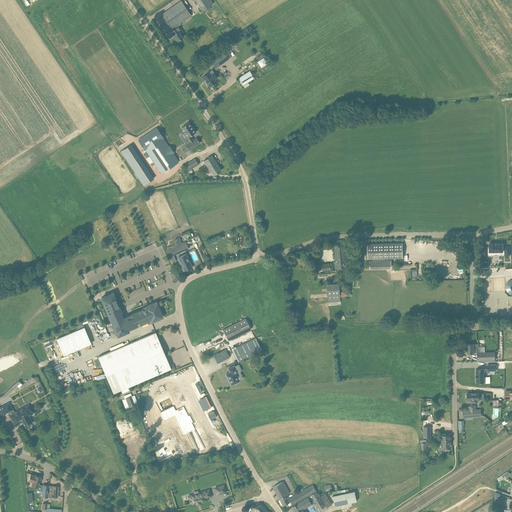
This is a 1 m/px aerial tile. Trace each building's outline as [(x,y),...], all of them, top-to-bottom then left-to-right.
[(194,0),(200,11),(212,4),(210,0),(194,0)] [(181,24),(180,23),(191,16),(181,1),(161,15),(172,30),(174,33),(173,34),(173,35),(175,37),(174,38),(177,43),(182,40),(181,40),(181,39),(183,37),(181,34),(183,32),(179,26),(181,24)] [(228,26),(219,33),(223,39),(232,31),(228,26)] [(229,47),(227,44),(209,58),(215,67),(232,55),(228,49),(230,48),(229,47)] [(263,58),(258,62),(261,68),(267,64),(263,58)] [(210,87),(212,85),(213,88),(219,84),(217,81),(216,82),(214,79),(217,78),(214,73),(213,74),(211,71),(209,72),(203,77),(205,80),(204,80),(207,84),(207,83),(210,87)] [(250,71),(239,78),(243,85),(253,78),(251,75),(252,74),(250,71)] [(189,122),(181,127),(184,132),(184,133),(190,142),(185,145),(189,150),(200,143),(196,137),(193,140),(190,136),(196,132),(193,128),(189,122)] [(157,128),(138,140),(145,150),(161,173),(178,162),(172,152),(169,148),(163,138),(157,128)] [(129,145),(127,141),(118,146),(120,150),(129,145)] [(132,143),(121,150),(142,185),(153,179),(132,143)] [(217,164),(212,155),(204,161),(207,165),(209,163),(212,167),(217,164)] [(198,164),(195,159),(184,165),(188,170),(198,164)] [(221,170),(217,164),(212,167),(209,163),(207,165),(213,175),(221,170)] [(179,237),(173,239),(176,245),(181,242),(179,237)] [(188,249),(185,241),(167,249),(170,257),(188,249)] [(402,243),(367,244),(368,259),(373,259),(373,260),(370,260),(370,268),(391,268),(391,260),(388,260),(388,258),(403,258),(402,243)] [(483,247),(483,255),(488,255),(489,255),(503,255),(505,255),(509,255),(510,255),(509,247),(510,247),(509,247),(505,247),(504,247),(503,247),(503,244),(503,243),(502,243),(498,243),(494,243),(490,243),(489,243),(489,244),(489,247),(488,247),(487,247),(483,247)] [(334,250),(336,269),(349,268),(349,267),(349,262),(348,262),(347,258),(344,259),(343,244),(334,245),(334,250)] [(184,271),(192,267),(186,253),(177,257),(184,271)] [(326,264),(311,266),(312,272),(330,270),(329,263),(326,264)] [(101,297),(112,322),(118,336),(129,331),(128,329),(150,320),(151,322),(163,317),(156,302),(144,307),(145,308),(133,314),(122,318),(121,315),(122,315),(121,315),(120,313),(121,313),(120,313),(120,312),(121,311),(120,308),(114,296),(113,292),(108,294),(108,293),(107,293),(106,292),(105,292),(106,294),(105,294),(106,295),(101,297)] [(251,329),(245,318),(223,329),(228,340),(251,329)] [(91,343),(84,326),(56,338),(63,355),(91,343)] [(251,331),(245,334),(248,339),(254,336),(251,331)] [(171,368),(155,332),(98,357),(113,393),(171,368)] [(260,348),(255,338),(233,349),(238,359),(260,348)] [(478,344),(467,344),(467,353),(472,353),(474,353),(477,353),(480,352),(480,348),(478,348),(478,344)] [(230,357),(226,349),(213,355),(217,363),(230,357)] [(484,369),(476,369),(476,374),(476,377),(476,378),(476,382),(484,382),(484,373),(488,373),(488,371),(496,371),(496,364),(487,365),(487,368),(487,369),(485,369),(484,369)] [(189,366),(183,369),(185,374),(192,371),(189,366)] [(226,374),(231,385),(235,383),(236,384),(239,382),(239,381),(240,381),(239,379),(243,377),(240,371),(237,372),(234,366),(229,368),(228,369),(228,368),(228,369),(230,372),(226,374)] [(33,378),(31,376),(20,387),(22,389),(33,378)] [(168,391),(174,388),(185,412),(198,406),(188,384),(180,388),(175,378),(164,383),(168,391)] [(2,395),(0,396),(0,399),(4,397),(21,382),(18,380),(2,395)] [(151,389),(138,395),(141,401),(154,395),(151,389)] [(154,395),(159,406),(165,403),(160,392),(154,395)] [(479,393),(467,393),(467,400),(470,400),(470,401),(469,401),(470,403),(477,402),(477,399),(480,399),(484,399),(484,393),(479,393)] [(131,396),(125,398),(128,405),(135,405),(131,396)] [(12,409),(9,403),(0,407),(0,415),(0,416),(12,409)] [(33,413),(28,405),(24,407),(24,409),(15,414),(14,413),(9,415),(14,423),(21,419),(25,427),(32,423),(28,416),(33,413)] [(476,409),(475,405),(470,405),(470,410),(463,411),(463,418),(481,416),(481,409),(476,409)] [(173,407),(159,414),(164,422),(173,417),(176,421),(174,422),(179,431),(180,430),(183,436),(194,430),(192,424),(194,423),(189,414),(187,416),(183,407),(175,411),(173,407)] [(444,450),(444,447),(450,447),(450,439),(451,439),(451,435),(441,435),(441,443),(439,443),(439,450),(444,450)] [(162,442),(151,448),(156,458),(168,452),(162,442)] [(48,497),(49,485),(43,485),(39,484),(41,477),(35,475),(31,474),(28,481),(32,482),(31,485),(42,489),(41,497),(48,497)] [(283,481),(273,487),(283,505),(290,501),(291,501),(289,498),(287,494),(289,493),(283,481)] [(58,497),(59,486),(49,485),(48,497),(52,498),(52,497),(58,497)] [(226,492),(224,485),(215,488),(217,494),(226,492)] [(296,494),(289,498),(291,501),(290,501),(292,505),(316,491),(312,485),(299,493),(298,491),(295,493),(296,494)] [(336,499),(341,508),(359,497),(354,488),(336,499)] [(209,489),(198,493),(188,496),(190,504),(196,502),(196,504),(207,501),(206,498),(210,497),(211,496),(209,489)] [(307,511),(305,508),(312,504),(316,511),(325,506),(316,491),(291,506),(295,511),(307,511)] [(320,497),(327,507),(332,504),(325,494),(320,497)]
